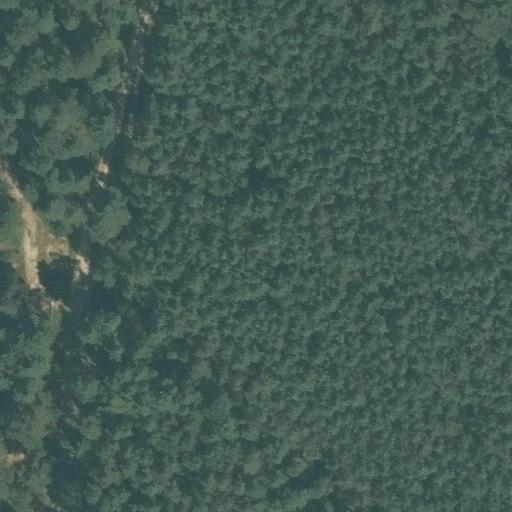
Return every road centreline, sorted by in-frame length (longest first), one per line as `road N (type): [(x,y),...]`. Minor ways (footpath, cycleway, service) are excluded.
road 1 (track): [(55,511),(81,242)]
road 2 (track): [(144,0),(81,242)]
road 3 (track): [(208,511),(59,448)]
